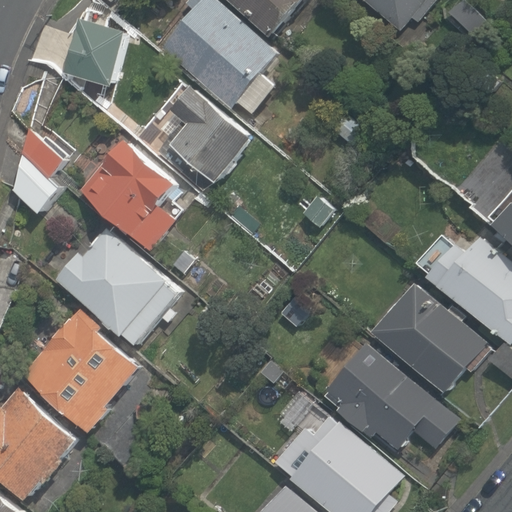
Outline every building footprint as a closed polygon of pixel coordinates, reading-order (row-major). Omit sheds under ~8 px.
[(289,48),(224,0),(202,0),(164,44),(244,103),(289,48)] [(311,0),(232,0),(278,38),(311,0)] [(429,0),(371,0),(403,29),(429,0)] [(111,53),(104,28),(68,38),(75,63),(111,53)] [(264,137),(199,81),(177,106),(192,119),(175,139),(225,182),(264,137)] [(70,89),(44,125),(81,152),(107,117),(70,89)] [(370,129),(346,111),(335,126),(358,144),(370,129)] [(73,157),(34,129),(28,153),(59,179),(73,157)] [(204,194),(135,136),(86,193),(155,251),(204,194)] [(59,179),(28,153),(19,191),(46,216),(69,187),(59,179)] [(327,195),(307,220),(328,236),(348,211),(327,195)] [(511,213),(503,224),(511,231),(511,213)] [(178,281),(112,228),(62,280),(145,346),(187,297),(178,281)] [(511,252),(485,230),(443,280),(511,337),(511,252)] [(498,346),(425,283),(387,328),(460,390),(498,346)] [(149,366),(83,311),(31,374),(97,428),(149,366)] [(467,414),(380,342),(337,392),(350,404),(346,410),(380,437),(385,431),(406,449),(422,433),(442,448),(467,414)] [(88,438),(21,386),(0,409),(0,470),(35,502),(88,438)] [(381,511),(412,475),(339,414),(323,435),(314,428),(287,463),(342,511),(381,511)] [(35,511),(0,483),(0,511),(35,511)] [(327,511),(299,488),(278,511),(327,511)]
